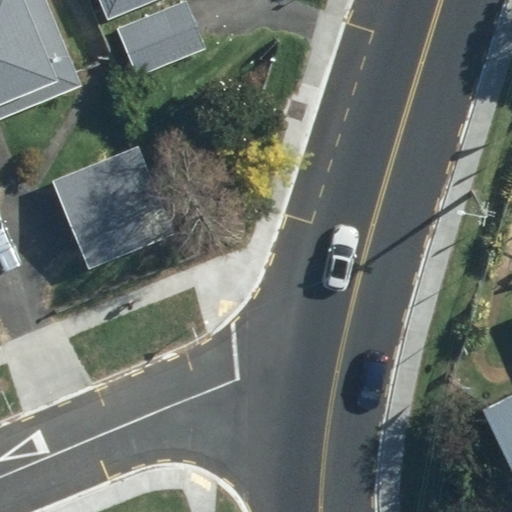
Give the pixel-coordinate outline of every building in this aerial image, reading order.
[(44,0),(0,0),(0,115),(78,85),(44,0)] [(188,0),(87,0),(121,85),(208,51),(188,0)] [(48,163),(78,259),(161,232),(131,137),(48,163)] [(511,239),(501,263),(511,268),(511,239)] [(511,383),(464,407),(511,504),(511,383)]
